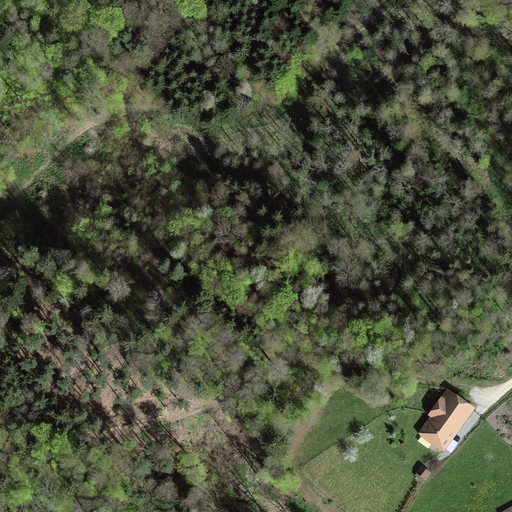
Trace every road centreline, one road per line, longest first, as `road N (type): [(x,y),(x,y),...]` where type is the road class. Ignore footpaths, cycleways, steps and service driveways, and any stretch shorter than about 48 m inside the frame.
road 1 (track): [(511,214),(387,76),(343,63),(328,66),(292,114),(255,133),(207,136),(135,117),(99,121),(0,207)]
road 2 (track): [(0,413),(29,429),(76,438),(122,431),(195,411),(295,362),(503,386)]
road 3 (track): [(259,511),(251,474),(264,439),(305,384),(333,368)]
road 4 (track): [(511,377),(471,363),(511,292)]
